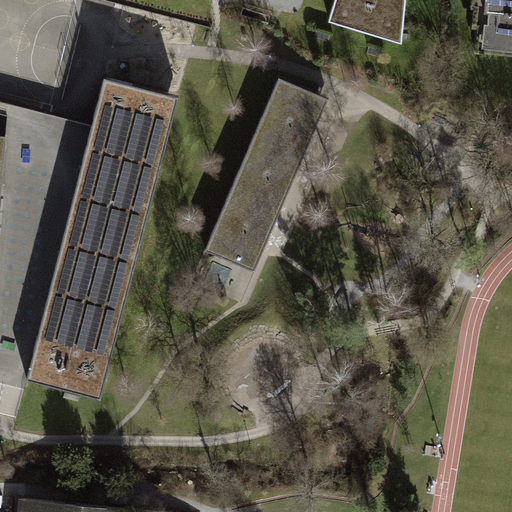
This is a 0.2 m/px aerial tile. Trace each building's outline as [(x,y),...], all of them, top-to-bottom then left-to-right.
[(334,0),(328,22),(403,45),(407,0),(334,0)] [(511,0),(477,0),(471,55),(511,59),(511,0)] [(248,265),(323,93),(275,72),(201,244),(248,265)] [(176,94),(100,76),(89,126),(7,112),(0,195),(0,383),(24,390),(28,375),(96,391),(176,94)] [(110,511),(112,497),(26,490),(23,511),(110,511)]
